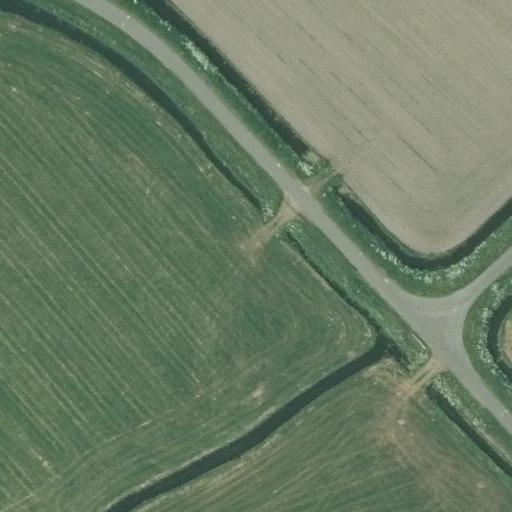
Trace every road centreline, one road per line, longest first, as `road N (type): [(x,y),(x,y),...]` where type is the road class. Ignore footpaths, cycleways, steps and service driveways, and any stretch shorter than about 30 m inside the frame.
road 1 (unclassified): [(90,0),(153,43),(431,329)]
road 2 (unclassified): [(431,329),(511,427)]
